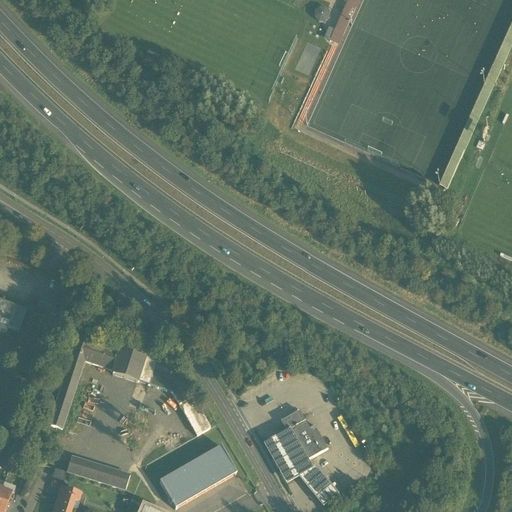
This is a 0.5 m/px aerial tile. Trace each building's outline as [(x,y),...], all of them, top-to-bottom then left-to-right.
[(330,43),(339,47),(359,1),(356,0),(348,0),(347,4),(335,32),(330,43)] [(319,8),(314,13),(314,20),(319,25),(325,24),(330,20),(330,13),(326,9),(319,8)] [(511,46),(511,24),(439,187),(448,191),(511,46)] [(324,40),(330,43),(335,32),(329,29),(324,40)] [(0,317),(9,321),(7,328),(9,328),(18,332),(26,311),(2,302),(0,301),(0,317)] [(9,321),(0,317),(0,332),(3,333),(9,328),(7,328),(9,321)] [(80,332),(77,340),(90,345),(93,336),(80,332)] [(83,362),(90,345),(77,340),(63,384),(75,388),(83,362)] [(83,362),(99,367),(105,350),(90,345),(83,362)] [(136,384),(136,383),(144,359),(146,354),(122,346),(119,354),(113,372),(112,376),(136,384)] [(99,367),(113,372),(119,354),(105,350),(99,367)] [(171,395),(179,407),(192,399),(182,382),(153,372),(156,363),(144,359),(136,383),(171,395)] [(64,423),(75,388),(63,384),(51,418),(64,423)] [(210,430),(192,399),(179,407),(196,438),(210,430)] [(307,462),(307,463),(328,451),(315,428),(310,431),(309,430),(300,413),(281,423),(287,433),(290,432),(293,437),(293,438),(293,439),(296,445),(297,445),(298,446),(297,447),(301,453),(302,453),(303,454),(302,455),(305,462),(307,461),(307,462)] [(61,431),(64,423),(51,418),(48,427),(61,431)] [(313,470),(291,430),(264,446),(287,486),(299,479),(324,509),(339,496),(316,468),(313,470)] [(221,449),(159,484),(175,511),(236,476),(221,449)] [(66,474),(125,492),(129,477),(71,459),(66,474)] [(63,484),(66,474),(53,470),(50,479),(63,484)] [(4,483),(1,491),(12,495),(14,487),(4,483)] [(54,511),(69,511),(73,502),(77,504),(80,496),(62,490),(54,511)] [(4,511),(12,495),(1,491),(0,493),(0,511),(4,511)]
